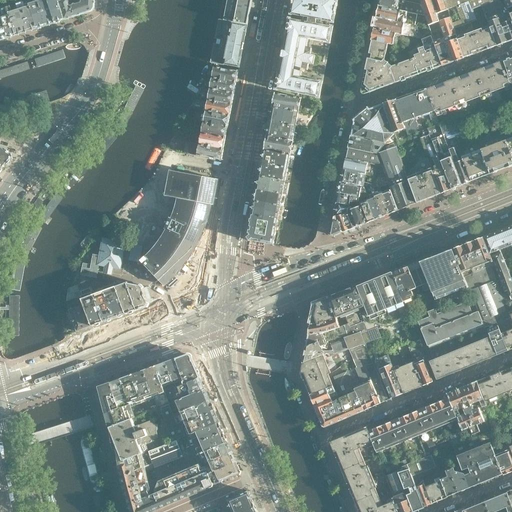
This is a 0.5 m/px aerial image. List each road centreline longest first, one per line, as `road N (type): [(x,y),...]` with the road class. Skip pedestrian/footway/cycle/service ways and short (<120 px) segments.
road 1 (residential): [(224,291),(266,15),(279,0)]
road 2 (tertiary): [(224,291),(0,386)]
road 3 (residential): [(511,357),(321,436)]
road 4 (residential): [(351,104),(511,48)]
road 5 (unclassified): [(211,328),(215,380),(257,476)]
road 6 (residential): [(320,254),(351,104)]
road 7 (residential): [(308,293),(296,369),(321,436)]
road 8 (residential): [(125,511),(86,374)]
road 9 (primary): [(35,160),(92,92),(106,45)]
road 10 (tertiary): [(86,374),(211,328)]
road 11 (tertiary): [(308,293),(392,257),(418,232)]
